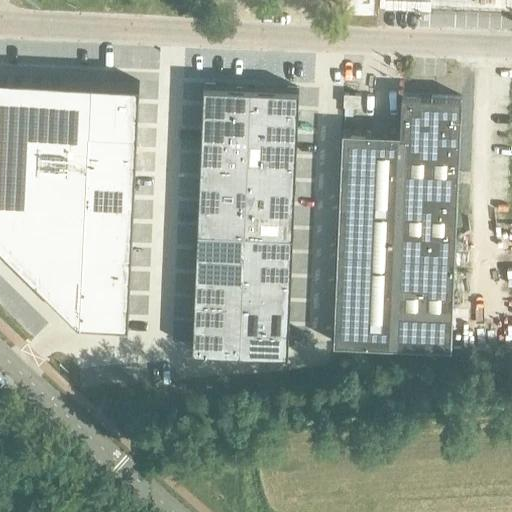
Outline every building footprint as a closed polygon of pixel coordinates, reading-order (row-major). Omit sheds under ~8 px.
[(377,0),(342,0),(342,7),(377,8),(377,0)] [(0,236),(37,273),(33,276),(77,319),(80,319),(82,295),(83,271),(84,247),(85,223),(86,199),(87,175),(88,151),(89,127),(90,103),(92,78),(8,75),(7,79),(0,78),(0,236)] [(139,81),(92,78),(90,103),(138,106),(139,81)] [(203,83),(202,108),(250,110),(251,85),(203,83)] [(251,85),(250,110),(298,112),(299,88),(251,85)] [(359,107),(360,93),(345,92),(344,106),(359,107)] [(334,341),(451,346),(462,95),(402,93),(401,131),(343,129),(334,341)] [(138,106),(90,103),(89,127),(137,130),(138,106)] [(202,108),(201,132),(249,134),(250,110),(202,108)] [(250,110),(249,134),(297,136),(298,112),(250,110)] [(137,130),(89,127),(88,151),(136,154),(137,130)] [(201,132),(200,156),(248,158),(249,134),(201,132)] [(249,134),(248,158),(296,160),(297,136),(249,134)] [(136,154),(88,151),(87,175),(135,177),(136,154)] [(200,156),(200,180),(247,182),(248,158),(200,156)] [(248,158),(247,182),(295,183),(296,160),(248,158)] [(135,177),(87,175),(86,199),(134,201),(135,177)] [(200,180),(199,204),(247,206),(247,182),(200,180)] [(247,182),(247,206),(294,207),(295,183),(247,182)] [(134,201),(86,199),(85,223),(133,225),(134,201)] [(199,204),(198,228),(246,229),(247,206),(199,204)] [(247,206),(246,229),(293,231),(294,207),(247,206)] [(133,225),(85,223),(84,247),(132,249),(133,225)] [(198,228),(197,252),(245,253),(246,229),(198,228)] [(246,229),(245,253),(293,255),(293,231),(246,229)] [(132,249),(84,247),(83,271),(131,273),(132,249)] [(197,252),(196,276),(244,277),(245,253),(197,252)] [(245,253),(244,277),(292,279),(293,255),(245,253)] [(131,273),(83,271),(82,295),(129,297),(131,273)] [(196,276),(195,299),(243,301),(244,277),(196,276)] [(244,277),(243,301),(291,303),(292,279),(244,277)] [(129,297),(82,295),(80,319),(128,321),(129,297)] [(195,299),(194,323),(242,325),(243,301),(195,299)] [(243,301),(242,325),(290,327),(291,303),(243,301)] [(194,323),(193,348),(241,350),(242,325),(194,323)] [(242,325),(241,350),(289,352),(290,327),(242,325)]
